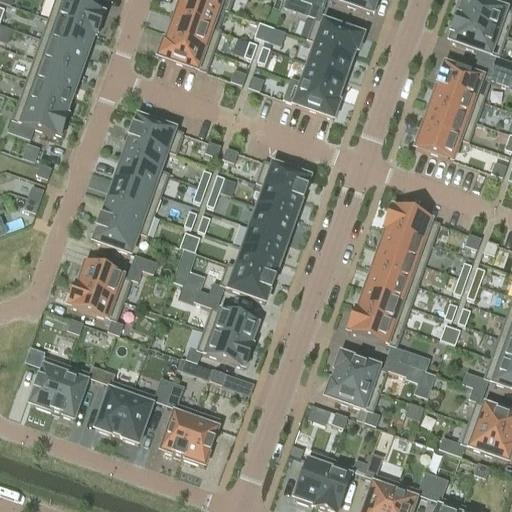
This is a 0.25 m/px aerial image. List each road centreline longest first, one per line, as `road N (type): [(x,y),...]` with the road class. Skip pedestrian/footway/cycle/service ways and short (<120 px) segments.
road 1 (residential): [(419,0),(237,511)]
road 2 (residential): [(141,0),(33,293),(0,313)]
road 3 (residential): [(229,511),(0,423)]
